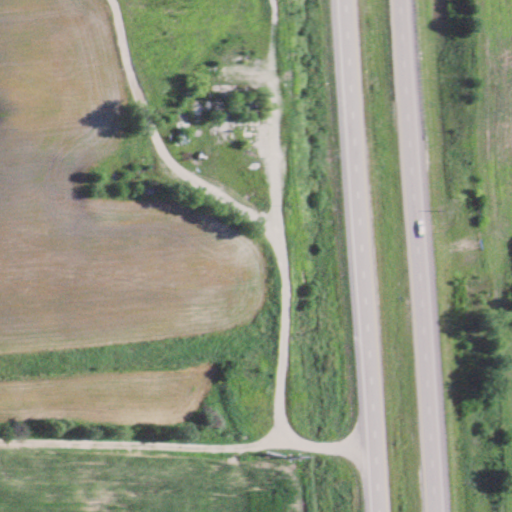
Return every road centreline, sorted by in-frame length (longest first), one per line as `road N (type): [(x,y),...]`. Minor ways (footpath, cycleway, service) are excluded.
road 1 (trunk): [(344,0),(374,511)]
road 2 (trunk): [(431,511),(403,0)]
